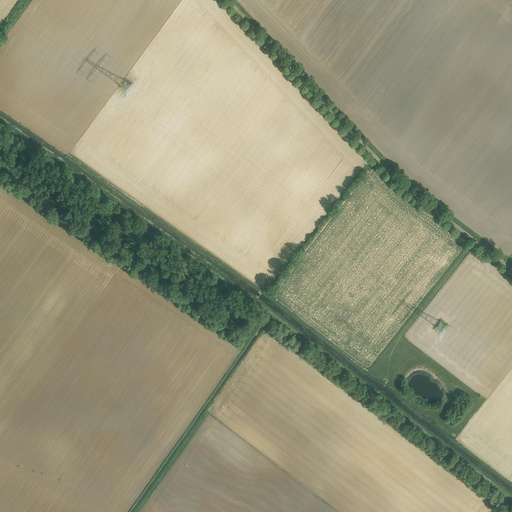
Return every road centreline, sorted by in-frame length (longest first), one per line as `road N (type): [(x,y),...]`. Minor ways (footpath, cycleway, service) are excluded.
road 1 (track): [(472,240),(411,194),(225,0)]
road 2 (track): [(472,240),(369,371)]
